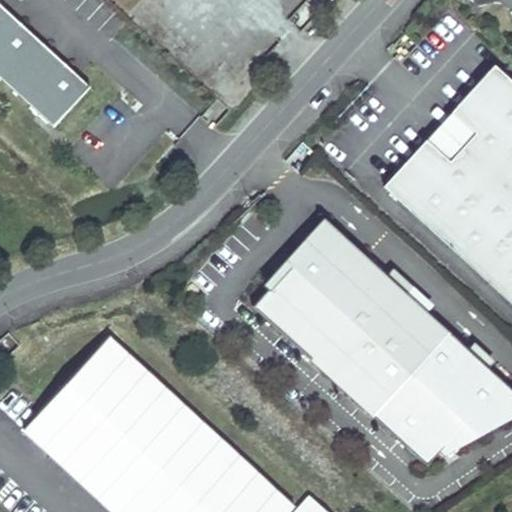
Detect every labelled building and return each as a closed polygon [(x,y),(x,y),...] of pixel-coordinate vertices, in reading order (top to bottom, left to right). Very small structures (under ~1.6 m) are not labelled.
[(0,0),(0,79),(55,132),(96,89),(2,0),(0,0)] [(511,81),(501,71),(458,117),(478,135),(452,164),(433,145),(390,192),(511,302),(511,81)] [(326,222),(305,244),(308,248),(252,308),(372,419),(449,336),(326,222)] [(19,429),(108,511),(287,511),(294,505),(108,333),(19,429)] [(295,511),(327,511),(313,496),(295,511)]
